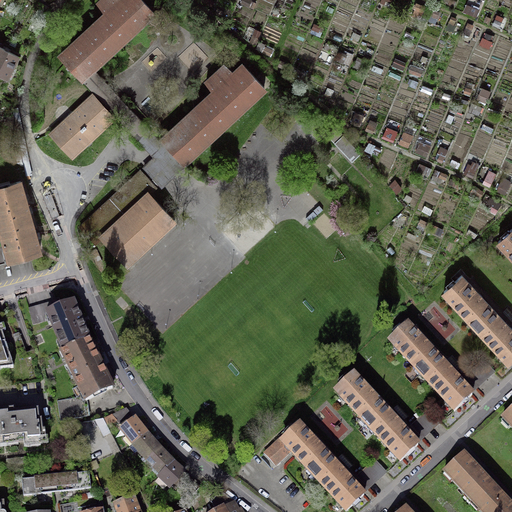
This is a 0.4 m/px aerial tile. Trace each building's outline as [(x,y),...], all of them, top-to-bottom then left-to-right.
[(142,0),(101,0),(98,3),(106,13),(60,56),(81,78),(81,77),(82,78),(82,77),(83,75),(87,80),(90,77),(93,74),(89,70),(90,69),(91,70),(92,69),(91,68),(153,12),(142,0)] [(416,7),(412,16),(420,20),(424,10),(416,7)] [(433,10),(430,16),(438,19),(440,13),(433,10)] [(451,17),(449,23),(454,25),(457,19),(451,17)] [(314,24),(312,30),(319,33),(321,27),(314,24)] [(255,30),(250,42),(256,45),(261,32),(255,30)] [(0,47),(0,74),(6,77),(11,66),(13,67),(18,56),(0,47)] [(265,47),(262,53),(270,57),(273,51),(265,47)] [(340,53),(337,61),(344,64),(347,55),(340,53)] [(357,57),(353,67),(360,70),(364,61),(357,57)] [(395,59),(392,66),(403,71),(406,64),(395,59)] [(234,73),(224,65),(206,81),(214,92),(162,140),(170,148),(168,150),(166,151),(169,154),(172,157),(173,156),(175,154),(183,162),(264,87),(244,65),(234,73)] [(412,66),(409,73),(419,77),(422,70),(412,66)] [(168,150),(92,69),(91,70),(90,69),(89,70),(93,74),(90,77),(87,80),(83,75),(82,77),(82,78),(103,100),(105,102),(107,104),(156,157),(143,168),(153,179),(155,178),(157,180),(159,182),(158,184),(162,188),(184,167),(173,156),(172,157),(169,154),(166,151),(168,150)] [(481,89),(477,100),(486,103),(490,92),(481,89)] [(93,95),(51,134),(72,157),(114,118),(104,107),(107,104),(105,102),(103,100),(100,103),(93,95)] [(472,104),(468,112),(478,117),(482,108),(472,104)] [(355,113),(350,124),(360,127),(364,117),(355,113)] [(368,125),(365,131),(373,134),(375,129),(368,125)] [(387,128),(382,138),(393,143),(397,132),(387,128)] [(403,132),(398,145),(408,149),(413,136),(403,132)] [(352,165),(361,157),(343,138),(334,146),(352,165)] [(419,142),(415,152),(425,157),(430,147),(419,142)] [(436,161),(442,164),(448,151),(440,147),(437,154),(439,155),(436,161)] [(468,164),(463,175),(473,179),(479,165),(473,162),(471,166),(468,164)] [(420,164),(417,171),(429,176),(432,169),(420,164)] [(435,170),(431,180),(440,184),(442,179),(445,181),(448,176),(435,170)] [(150,182),(140,171),(80,226),(95,243),(102,237),(119,256),(127,264),(128,264),(127,263),(173,221),(174,221),(149,193),(156,187),(155,186),(158,184),(159,182),(157,180),(155,178),(153,179),(150,182)] [(489,171),(482,185),(490,188),(496,175),(489,171)] [(496,191),(505,195),(511,183),(503,178),(496,191)] [(451,179),(449,185),(458,188),(460,182),(451,179)] [(395,180),(390,186),(396,195),(402,189),(395,180)] [(0,221),(1,224),(30,216),(25,198),(20,181),(0,186),(0,221)] [(471,193),(481,199),(484,193),(474,187),(471,193)] [(491,198),(487,204),(492,207),(489,212),(496,216),(502,205),(491,198)] [(0,244),(0,262),(40,251),(35,233),(30,216),(1,224),(3,233),(1,234),(4,244),(0,244)] [(420,220),(418,225),(425,228),(428,223),(420,220)] [(433,225),(430,232),(440,237),(443,230),(433,225)] [(511,228),(498,241),(511,256),(511,228)] [(492,308),(462,275),(444,292),(474,324),(492,308)] [(81,321),(73,303),(60,308),(57,302),(29,310),(33,324),(45,321),(51,319),(52,323),(63,351),(88,340),(81,321)] [(511,358),(511,329),(492,308),(474,324),(509,361),(511,358)] [(438,358),(408,325),(390,342),(420,375),(438,358)] [(0,370),(5,369),(13,368),(11,363),(12,363),(5,341),(0,327),(0,370)] [(100,364),(88,340),(63,351),(61,351),(84,397),(86,401),(112,388),(100,364)] [(472,395),(438,358),(420,375),(454,412),(472,395)] [(483,361),(466,376),(476,387),(493,372),(483,361)] [(384,408),(354,376),(336,392),(366,425),(384,408)] [(84,397),(58,401),(61,421),(87,417),(85,408),(84,397)] [(418,445),(384,408),(366,425),(400,462),(418,445)] [(511,408),(502,418),(511,428),(511,408)] [(123,439),(130,448),(147,434),(144,430),(135,418),(133,419),(129,414),(125,409),(103,419),(106,425),(116,420),(122,428),(123,428),(129,435),(123,439)] [(429,411),(412,426),(422,437),(439,422),(429,411)] [(40,413),(4,416),(6,447),(42,444),(40,413)] [(330,458),(299,425),(282,441),(282,442),(291,452),(312,474),(330,458)] [(153,441),(147,434),(130,448),(129,448),(135,454),(137,452),(138,452),(140,450),(148,459),(160,448),(153,441)] [(276,466),(291,452),(282,442),(282,441),(280,439),(264,453),(276,466)] [(166,455),(160,448),(148,459),(162,473),(173,462),(166,455)] [(493,486),(463,454),(444,472),(466,495),(466,494),(473,502),(483,492),(485,494),(493,486)] [(364,495),(330,458),(312,474),(346,511),(364,495)] [(375,461),(358,477),(368,488),(385,472),(375,461)] [(182,471),(173,462),(162,473),(159,477),(169,487),(173,484),(178,490),(188,478),(183,473),(184,472),(182,471)] [(89,472),(55,476),(57,492),(91,489),(89,472)] [(55,476),(22,480),(23,496),(57,492),(55,476)] [(191,480),(188,478),(178,490),(184,494),(193,483),(191,480)] [(196,485),(193,483),(184,494),(189,499),(199,488),(196,485)] [(511,511),(511,506),(493,486),(485,494),(483,492),(473,502),(480,509),(479,510),(481,511),(511,511)] [(140,511),(135,498),(112,507),(114,511),(140,511)]
